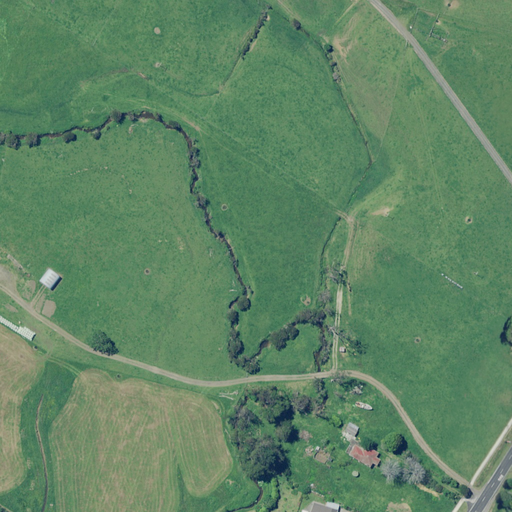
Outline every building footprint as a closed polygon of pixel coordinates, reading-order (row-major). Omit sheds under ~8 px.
[(59,278),(49,269),(40,282),(50,290),(59,278)] [(348,402),(343,400),(340,409),(344,411),(348,402)] [(358,429),(348,424),(342,435),(349,439),(351,435),(354,436),(358,429)] [(375,457),(378,453),(357,441),(348,455),(369,467),(372,463),(376,466),(380,460),(375,457)] [(386,498),(379,494),(374,504),(381,508),(386,498)] [(301,511),(335,511),(338,505),(327,501),(325,507),(313,503),(309,511),(307,511),(302,510),(301,511)]
